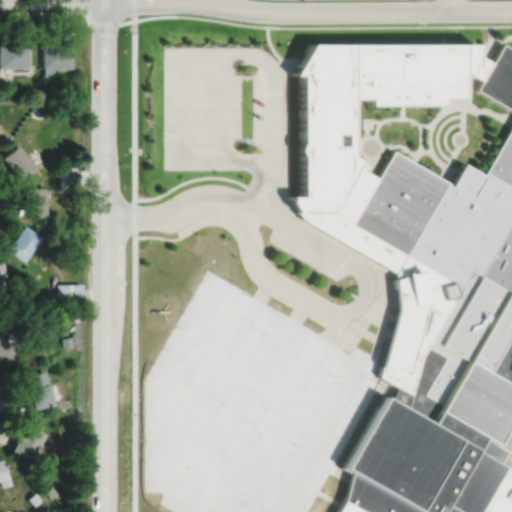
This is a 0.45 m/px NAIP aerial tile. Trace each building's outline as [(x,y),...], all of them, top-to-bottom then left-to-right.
[(42,42),(41,66),(42,66),(42,74),(52,74),(52,66),(71,66),(71,38),(61,38),(61,42),(42,42)] [(0,42),(0,66),(28,66),(27,39),(17,39),(17,42),(0,42)] [(393,386),(390,391),(386,399),(379,395),(337,469),(346,474),(339,500),(338,503),(332,511),(510,511),(511,510),(511,472),(496,463),(503,450),(511,455),(511,49),(498,41),(487,60),(479,55),(471,50),(471,39),(304,39),(286,70),(294,70),(294,140),(292,141),(292,144),(291,147),(292,149),(293,151),(294,152),(294,169),(294,194),(282,194),(297,217),(391,271),(390,273),(390,277),(389,277),(392,308),(374,375),(393,386)] [(72,104),(72,111),(81,110),(80,103),(72,104)] [(1,156),(20,179),(35,166),(17,143),(1,156)] [(58,177),(59,188),(76,187),(76,176),(58,177)] [(23,187),(24,215),(45,214),(44,186),(23,187)] [(22,223),(5,248),(22,260),(39,235),(22,223)] [(45,291),(45,301),(54,301),(54,303),(81,304),(81,283),(54,282),(54,291),(45,291)] [(71,307),(72,316),(82,315),(82,306),(71,307)] [(60,337),(61,347),(70,345),(69,336),(60,337)] [(0,337),(0,360),(7,364),(17,346),(0,337)] [(24,375),(28,388),(26,389),(27,389),(21,390),(26,409),(32,407),(32,408),(52,403),(47,383),(46,384),(43,370),(24,375)] [(25,423),(10,450),(28,460),(43,433),(25,423)] [(0,486),(9,484),(0,458),(0,486)] [(43,491),(49,498),(56,492),(50,485),(43,491)] [(27,498),(33,505),(40,499),(34,492),(27,498)]
